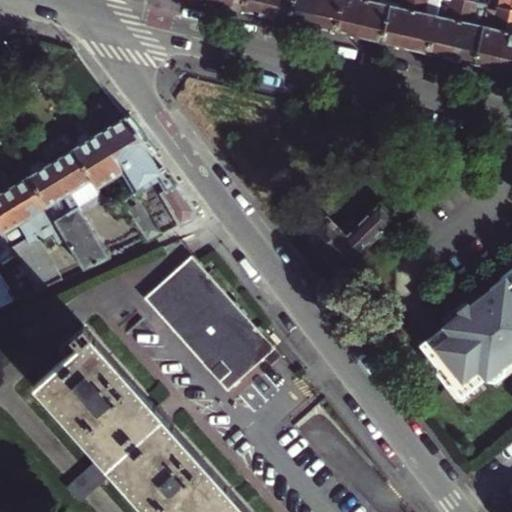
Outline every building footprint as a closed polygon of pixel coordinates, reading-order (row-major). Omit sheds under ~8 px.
[(223,0),(223,4),(246,10),(247,0),(223,0)] [(247,0),(246,10),(270,15),(273,0),(247,0)] [(273,0),(270,15),(291,20),(295,0),(273,0)] [(295,0),(291,20),(315,26),(320,0),(295,0)] [(320,0),(315,26),(337,31),(344,0),(320,0)] [(339,32),(361,37),(369,0),(344,0),(337,31),(339,32)] [(369,0),(361,37),(384,42),(392,6),(383,4),(383,0),(369,0)] [(384,42),(408,48),(419,0),(405,0),(404,9),(392,6),(384,42)] [(419,0),(408,48),(429,53),(438,17),(429,15),(432,0),(419,0)] [(429,53),(455,59),(469,1),(462,0),(457,0),(452,21),(438,17),(429,53)] [(432,0),(429,15),(438,17),(442,0),(432,0)] [(477,64),(499,69),(511,12),(511,0),(502,0),(499,17),(489,15),(486,28),(477,64)] [(455,59),(477,64),(486,28),(476,26),(481,4),(469,1),(455,59)] [(511,12),(499,69),(511,72),(511,12)] [(170,172),(129,117),(101,134),(119,161),(129,177),(142,198),(165,234),(203,216),(174,172),(170,172)] [(88,272),(114,259),(88,215),(111,203),(103,191),(129,177),(119,161),(101,134),(31,178),(72,245),(88,272)] [(72,245),(31,178),(0,196),(0,219),(11,238),(43,294),(67,283),(41,238),(44,236),(49,244),(59,238),(66,249),(72,245)] [(152,241),(165,234),(142,198),(129,208),(152,241)] [(330,219),(309,238),(342,273),(399,224),(384,207),(349,238),(330,219)] [(0,251),(0,244),(11,238),(0,219),(0,289),(1,290),(12,309),(20,306),(14,296),(17,294),(5,273),(11,270),(0,251)] [(279,348),(196,255),(148,297),(231,391),(279,348)] [(349,280),(342,273),(326,287),(332,295),(349,280)] [(454,384),(462,395),(486,377),(488,379),(511,359),(511,273),(476,302),(478,305),(465,316),(460,310),(456,314),(444,323),(446,326),(423,344),(440,366),(439,372),(448,384),(454,384)] [(1,290),(0,290),(0,307),(4,313),(12,309),(1,290)] [(445,317),(444,323),(456,314),(454,310),(445,317)] [(40,383),(154,511),(255,511),(88,325),(65,346),(73,354),(40,383)]
